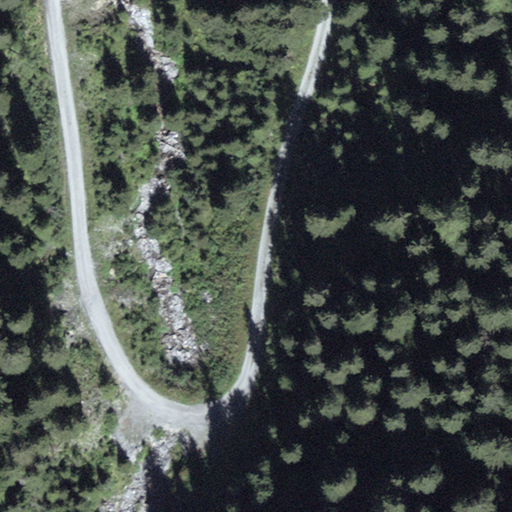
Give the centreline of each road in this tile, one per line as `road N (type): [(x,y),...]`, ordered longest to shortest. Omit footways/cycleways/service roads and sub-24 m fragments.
road 1 (track): [(52,0),(95,305),(137,382),(165,409),(196,417)]
road 2 (track): [(196,417),(248,394),(258,366),(339,0)]
